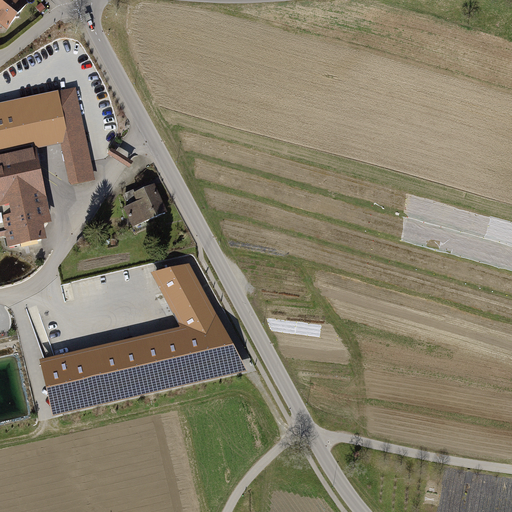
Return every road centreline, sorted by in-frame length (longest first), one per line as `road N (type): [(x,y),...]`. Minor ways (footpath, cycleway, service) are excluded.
road 1 (tertiary): [(91,0),(98,38),(305,421),(363,511)]
road 2 (track): [(314,437),(511,469)]
road 3 (track): [(226,511),(305,421)]
